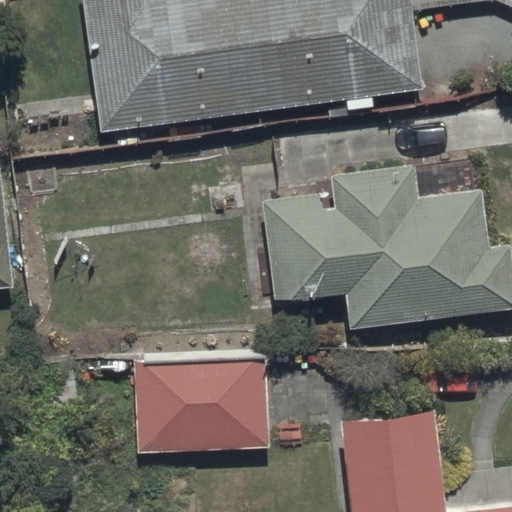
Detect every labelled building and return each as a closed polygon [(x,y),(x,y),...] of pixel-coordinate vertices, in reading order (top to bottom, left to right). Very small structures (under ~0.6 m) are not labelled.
[(86,0),(99,114),(420,72),(410,0),(86,0)] [(334,178),(263,185),(273,283),(347,276),(351,311),(511,295),(511,288),(506,226),(483,228),(477,169),(472,170),(469,144),(411,150),(410,146),(332,154),(334,178)] [(0,274),(10,274),(0,162),(0,274)] [(265,338),(133,344),(137,439),(268,434),(265,338)] [(436,392),(343,402),(353,511),(511,511),(511,486),(447,494),(436,392)]
